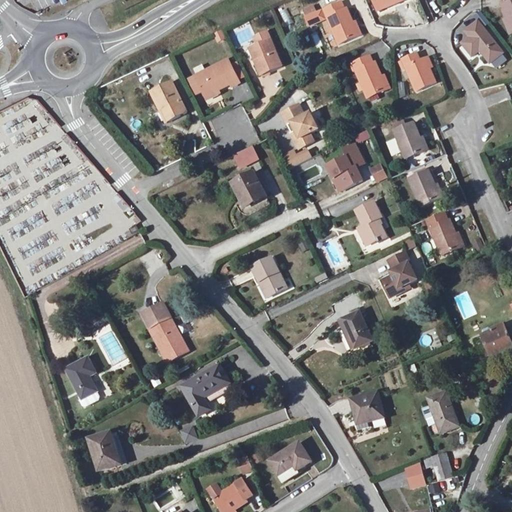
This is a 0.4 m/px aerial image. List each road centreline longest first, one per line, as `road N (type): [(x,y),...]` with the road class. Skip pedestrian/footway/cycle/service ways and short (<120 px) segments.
road 1 (residential): [(347,466),(316,416),(76,122),(69,90)]
road 2 (residential): [(511,239),(474,150),(473,90),(432,32)]
